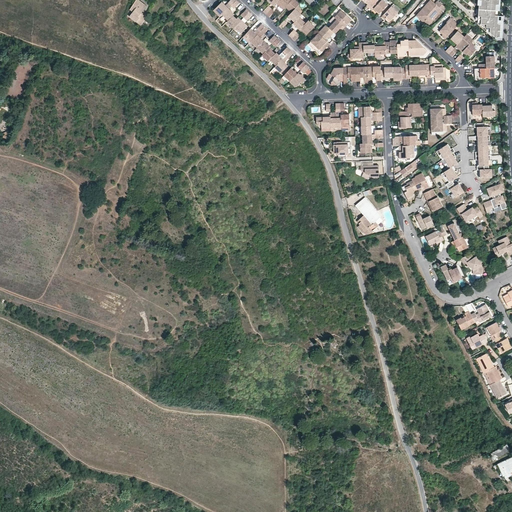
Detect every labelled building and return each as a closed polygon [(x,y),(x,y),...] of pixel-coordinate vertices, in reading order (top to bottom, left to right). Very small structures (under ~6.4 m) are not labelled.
[(141,13),(147,6),(142,2),(139,0),(136,0),(130,10),(133,12),(129,16),(142,26),(148,18),(141,13)] [(279,0),(276,4),(281,8),(283,10),(285,7),(291,13),(295,9),(300,4),(295,0),(279,0)] [(380,0),(373,8),(377,11),(379,13),(382,9),(385,12),(390,7),(382,0),(380,0)] [(424,6),(417,13),(421,16),(419,18),(428,26),(433,20),(432,19),(440,10),(441,12),(444,8),(437,1),(434,4),(429,0),(426,3),(428,5),(426,8),(424,6)] [(499,40),(502,41),(503,24),(498,24),(499,16),(496,16),(496,11),(500,11),(500,0),(468,0),(475,6),(477,5),(476,7),(476,21),(491,33),(496,38),(499,40)] [(236,1),(230,7),(234,10),(239,4),(236,1)] [(214,11),(221,18),(222,16),(228,10),(223,5),(221,4),(214,11)] [(263,12),(266,15),(272,9),(268,6),(263,12)] [(390,7),(385,12),(382,15),(384,17),(385,18),(387,16),(390,20),(392,18),(397,12),(391,6),(390,7)] [(274,12),(272,9),(266,15),(269,18),(274,12)] [(295,9),(291,13),(288,16),(290,18),(295,22),(300,17),(301,15),(295,9)] [(232,14),(228,10),(222,16),(228,22),(233,17),(234,16),(232,14)] [(243,18),(248,13),(245,10),(240,15),(243,18)] [(334,17),(336,19),(345,27),(346,25),(351,19),(341,10),(334,17)] [(248,13),(243,18),(246,21),(252,16),(248,13)] [(421,16),(417,13),(415,16),(424,24),(427,27),(428,26),(419,18),(421,16)] [(233,17),(228,22),(227,23),(233,29),(234,28),(239,23),(236,20),(234,19),(233,17)] [(300,17),(295,22),(293,24),(294,25),(300,30),(306,23),(300,17)] [(441,37),(444,40),(458,25),(450,18),(445,23),(446,24),(441,29),(440,31),(443,34),(441,36),(441,37)] [(336,19),(328,27),(334,32),(335,33),(340,28),(342,30),(343,28),(345,27),(336,19)] [(306,23),(300,30),(302,33),(304,31),(308,35),(315,26),(309,20),(306,23)] [(241,21),(239,23),(234,28),(240,34),(247,27),(245,25),(241,21)] [(284,21),(279,27),(282,29),(287,24),(284,21)] [(491,33),(476,21),(476,23),(498,42),(503,42),(502,41),(499,40),(496,38),(491,33)] [(259,33),(264,27),(261,24),(256,30),(259,33)] [(328,27),(326,25),(318,34),(325,40),(327,37),(329,38),(330,36),(334,32),(328,27)] [(264,27),(259,33),(262,36),(267,30),(264,27)] [(244,36),(250,43),(256,36),(251,31),(250,30),(244,36)] [(292,39),(297,33),(294,30),(289,36),(292,39)] [(452,41),(457,45),(464,38),(457,32),(450,39),(452,41)] [(325,40),(318,34),(310,42),(319,50),(324,45),(326,47),(327,47),(329,44),(325,40)] [(464,38),(457,45),(456,46),(461,51),(463,52),(471,43),(472,41),(466,35),(464,38)] [(256,36),(250,43),(257,49),(263,42),(261,40),(256,36)] [(277,39),(274,36),(269,41),(272,45),(277,39)] [(398,47),(398,53),(398,56),(406,56),(405,50),(409,50),(409,41),(409,39),(406,39),(401,39),(401,44),(402,47),(398,47)] [(375,45),(375,53),(375,54),(381,54),(387,54),(386,42),(386,40),(382,41),(382,44),(382,46),(378,46),(378,44),(375,45)] [(390,42),(386,42),(387,54),(391,54),(398,53),(398,47),(398,44),(398,40),(392,40),(392,42),(390,42)] [(409,41),(409,50),(409,56),(424,55),(428,51),(417,40),(412,41),(409,41)] [(263,42),(257,49),(256,49),(262,55),(269,48),(264,43),(263,42)] [(319,50),(310,42),(308,45),(319,55),(326,47),(324,45),(319,50)] [(364,43),(364,44),(364,53),(375,53),(375,45),(371,46),(368,46),(368,44),(368,43),(364,43)] [(471,43),(463,52),(466,56),(468,55),(469,56),(470,57),(476,50),(474,48),(475,46),(471,43)] [(351,58),(364,58),(364,53),(364,44),(359,44),(359,48),(359,50),(354,50),(350,50),(350,54),(351,58)] [(450,46),(445,52),(448,55),(454,49),(450,46)] [(269,48),(262,55),(262,56),(268,62),(270,60),(273,57),(270,53),(271,52),(272,51),(269,48)] [(282,53),(285,56),(290,51),(287,48),(282,53)] [(454,49),(448,55),(452,58),(457,52),(454,49)] [(290,51),(285,56),(288,59),(293,54),(290,51)] [(276,53),(274,55),(273,57),(270,60),(276,66),(282,59),(278,55),(276,53)] [(460,55),(455,61),(458,63),(463,58),(460,55)] [(494,68),(495,68),(494,56),(486,56),(486,64),(479,64),(479,66),(479,69),(494,68)] [(282,59),(276,66),(275,68),(281,74),(286,68),(283,65),(284,63),(285,62),(282,59)] [(301,71),(304,74),(309,68),(306,65),(301,71)] [(419,76),(419,65),(406,65),(406,69),(407,79),(410,79),(410,76),(419,76)] [(431,65),(419,65),(419,76),(427,76),(427,77),(432,77),(431,66),(431,65)] [(394,67),(393,66),(381,67),(382,80),(386,80),(386,78),(390,78),(394,78),(394,67)] [(431,66),(432,77),(436,77),(446,77),(446,68),(445,67),(435,68),(435,66),(431,66)] [(368,67),(356,68),(356,81),(361,81),(363,83),(369,83),(368,67)] [(381,67),(368,67),(369,83),(375,83),(376,81),(377,81),(382,80),(381,67)] [(394,67),(394,78),(394,79),(402,79),(407,79),(406,69),(402,69),(401,67),(394,67)] [(344,81),(343,68),(337,69),(332,73),(330,72),(327,76),(327,77),(330,79),(334,82),(337,78),(339,78),(339,81),(344,81)] [(356,81),(356,68),(343,68),(344,81),(344,83),(349,83),(352,81),(356,81)] [(494,68),(479,69),(475,69),(475,72),(475,80),(485,79),(485,77),(488,77),(488,79),(494,78),(494,68)] [(297,72),(296,71),(294,72),(293,74),(289,70),(284,76),(287,79),(290,82),(295,77),(298,73),(297,72)] [(303,78),(298,73),(295,77),(290,82),(295,87),(298,87),(301,83),(303,84),(306,81),(303,78)] [(370,103),(359,103),(359,118),(361,117),(371,117),(375,117),(382,116),(382,113),(376,113),(371,113),(371,108),(370,103)] [(483,115),(483,105),(478,105),(478,103),(472,103),(473,114),(478,114),(478,115),(483,115)] [(423,117),(423,104),(409,104),(409,108),(408,108),(408,112),(406,112),(399,112),(399,118),(401,118),(411,117),(423,117)] [(488,105),(483,105),(483,115),(483,117),(486,117),(488,114),(491,114),(493,117),(496,117),(496,110),(493,110),(493,106),(488,106),(488,105)] [(432,110),(443,109),(444,117),(447,117),(446,106),(432,107),(432,108),(432,110)] [(432,121),(453,120),(453,116),(450,116),(447,117),(444,117),(443,109),(432,110),(432,121)] [(349,115),(341,116),(341,125),(350,125),(349,115)] [(331,127),(331,116),(327,116),(327,118),(323,118),(318,118),(316,121),(316,123),(318,125),(321,125),(321,127),(331,127)] [(341,125),(341,116),(331,116),(331,127),(331,128),(341,128),(341,125)] [(371,117),(361,117),(362,126),(371,126),(371,123),(371,121),(375,121),(383,121),(382,116),(375,117),(371,117)] [(411,117),(401,118),(401,122),(401,124),(399,124),(399,126),(399,128),(412,128),(411,117)] [(453,124),(453,120),(432,121),(433,133),(445,132),(444,125),(447,124),(451,124),(453,124)] [(485,123),(475,124),(475,127),(478,127),(478,136),(488,135),(488,127),(486,127),(485,123)] [(447,124),(444,125),(445,132),(433,133),(433,136),(443,136),(448,132),(447,124)] [(371,126),(362,126),(362,135),(363,135),(371,135),(372,135),(371,128),(371,126)] [(11,136),(9,131),(2,134),(4,139),(11,136)] [(371,135),(363,135),(363,144),(371,144),(373,144),(372,141),(372,138),(377,138),(377,139),(383,139),(383,134),(376,134),(372,135),(371,135)] [(490,135),(488,135),(478,136),(475,136),(475,140),(477,140),(478,140),(478,142),(477,142),(477,146),(488,145),(488,141),(490,141),(490,135)] [(397,141),(397,146),(400,146),(414,145),(417,145),(417,136),(400,137),(400,139),(400,141),(397,141)] [(348,142),(334,143),(334,150),(337,150),(337,154),(337,156),(339,156),(346,156),(348,156),(351,156),(351,154),(351,142),(348,142)] [(371,144),(363,144),(361,144),(361,150),(362,150),(362,154),(371,153),(371,147),(371,144)] [(448,144),(439,149),(442,153),(440,155),(443,159),(445,158),(454,152),(455,151),(453,148),(452,149),(451,149),(449,148),(451,147),(448,144)] [(400,148),(400,151),(400,152),(399,152),(400,159),(404,159),(411,158),(411,154),(414,154),(414,145),(400,146),(400,148)] [(488,150),(488,145),(477,146),(477,150),(479,150),(479,152),(477,152),(476,152),(476,156),(490,155),(490,150),(488,150)] [(454,152),(445,158),(448,162),(446,163),(450,168),(453,165),(458,162),(457,161),(456,162),(456,160),(454,156),(456,155),(454,152)] [(491,160),(490,155),(476,156),(476,160),(478,160),(479,160),(479,162),(478,162),(478,166),(488,165),(488,160),(491,160)] [(380,172),(380,166),(374,166),(374,162),(361,162),(362,171),(375,178),(380,178),(380,172)] [(414,167),(411,164),(403,170),(401,171),(404,175),(414,167)] [(455,169),(453,165),(450,168),(444,171),(447,176),(446,176),(449,182),(452,180),(458,176),(456,174),(455,175),(455,174),(456,173),(454,170),(455,169)] [(478,166),(477,166),(477,170),(479,170),(479,173),(480,173),(481,177),(492,177),(491,169),(489,169),(489,165),(488,165),(478,166)] [(412,179),(412,180),(417,188),(417,189),(420,188),(423,186),(425,188),(430,186),(425,176),(424,176),(422,173),(415,176),(416,177),(412,179)] [(417,188),(412,180),(407,182),(407,184),(405,185),(407,190),(405,191),(407,197),(412,195),(413,190),(417,188)] [(454,183),(452,180),(449,182),(446,184),(448,187),(449,186),(450,188),(456,196),(464,191),(459,183),(454,186),(453,184),(454,183)] [(491,200),(494,207),(494,208),(498,207),(497,205),(500,204),(501,206),(502,210),(508,208),(505,201),(505,202),(503,196),(501,196),(500,193),(504,192),(501,184),(488,189),(491,196),(493,196),(494,195),(495,198),(494,199),(491,200)] [(429,200),(433,208),(441,204),(441,203),(438,196),(436,197),(432,188),(423,192),(426,197),(428,201),(429,200)] [(456,196),(450,188),(447,191),(453,200),(457,198),(456,196)] [(364,215),(359,219),(361,221),(358,223),(359,224),(357,226),(363,232),(364,231),(364,232),(365,233),(366,233),(367,233),(368,233),(369,233),(371,232),(378,226),(375,222),(381,216),(372,206),(376,203),(370,196),(367,199),(365,197),(360,201),(355,205),(364,215)] [(464,203),(457,208),(461,214),(462,214),(467,221),(478,215),(481,212),(478,206),(474,209),(473,207),(466,211),(465,209),(467,208),(464,203)] [(434,224),(430,215),(425,217),(423,219),(422,217),(420,214),(416,216),(423,229),(434,224)] [(452,233),(455,239),(462,236),(454,222),(448,225),(452,233)] [(443,228),(441,224),(438,226),(439,229),(440,231),(443,236),(446,235),(443,228)] [(441,241),(444,240),(443,236),(440,231),(437,233),(436,231),(426,236),(430,244),(436,241),(440,240),(441,241)] [(462,236),(455,239),(451,241),(453,246),(454,245),(456,244),(457,247),(459,251),(468,246),(463,235),(462,236)] [(500,244),(493,247),(495,253),(498,251),(499,253),(506,250),(508,255),(511,252),(511,242),(510,243),(508,244),(507,243),(509,242),(507,236),(498,240),(500,244)] [(471,252),(460,257),(463,261),(464,264),(466,262),(468,261),(471,266),(473,269),(473,273),(482,273),(481,265),(476,256),(473,257),(471,252)] [(452,269),(451,268),(450,269),(449,269),(446,264),(441,266),(448,280),(451,278),(453,277),(455,281),(457,280),(462,277),(456,264),(453,266),(454,268),(452,269)] [(471,314),(475,322),(476,324),(492,315),(485,304),(480,307),(477,308),(480,313),(476,316),(476,314),(474,312),(471,314)] [(471,314),(469,310),(465,313),(466,315),(465,316),(461,318),(461,317),(456,319),(462,329),(475,322),(471,314)] [(490,335),(493,340),(494,339),(500,336),(501,336),(499,331),(500,330),(500,329),(496,322),(487,327),(491,335),(490,335)] [(488,342),(483,334),(479,336),(478,333),(471,336),(470,336),(466,338),(471,347),(479,343),(480,345),(483,343),(484,344),(486,343),(488,342)] [(500,336),(494,339),(496,343),(495,344),(498,348),(500,347),(503,352),(510,348),(507,343),(508,342),(508,341),(506,338),(502,340),(500,336)] [(475,358),(483,372),(484,371),(494,366),(493,364),(489,357),(488,357),(486,353),(475,358)] [(495,365),(494,366),(484,371),(491,383),(499,379),(502,377),(498,371),(497,369),(495,365)] [(499,379),(491,383),(490,384),(497,398),(505,393),(501,386),(502,385),(501,381),(499,379)] [(505,445),(491,453),(495,459),(508,451),(505,445)] [(511,456),(498,464),(503,475),(511,470),(511,456)]
